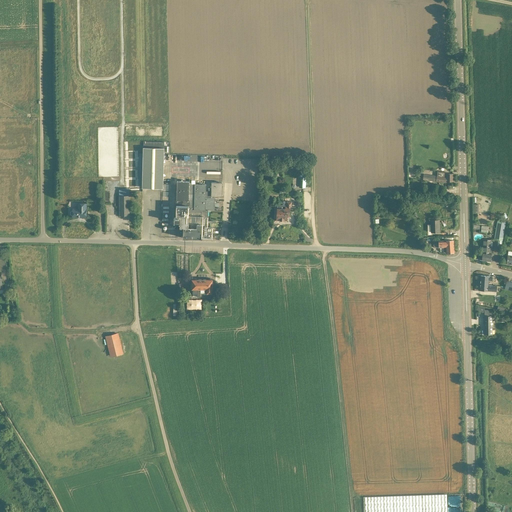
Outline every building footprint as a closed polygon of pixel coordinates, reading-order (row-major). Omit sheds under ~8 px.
[(143,147),(142,188),(163,188),(164,142),(144,141),(143,147)] [(453,174),(447,174),(447,172),(437,171),(436,176),(423,175),(423,180),(437,181),(447,183),(447,181),(453,181),(453,174)] [(215,197),(212,197),(212,196),(211,196),(212,183),(206,182),(206,184),(189,183),(190,180),(177,180),(177,200),(176,217),(174,217),(174,228),(184,228),(183,237),(185,238),(192,238),(193,238),(213,238),(213,227),(208,227),(208,210),(215,210),(215,197)] [(212,183),(211,196),(212,196),(222,196),(222,182),(212,182),(212,183)] [(276,212),(277,212),(277,220),(287,220),(287,214),(289,214),(289,216),(290,216),(290,209),(291,209),(292,202),(287,202),(287,198),(284,198),(284,204),(287,204),(287,205),(278,204),(278,209),(277,209),(276,212)] [(87,203),(78,203),(78,208),(73,208),(73,210),(72,210),(71,211),(71,213),(72,215),(73,215),(73,217),(86,217),(87,203)] [(502,247),(503,241),(506,223),(505,222),(505,220),(499,219),(499,221),(497,221),(494,239),(498,240),(497,246),(502,247)] [(431,232),(439,232),(439,220),(431,220),(431,225),(431,231),(431,232)] [(493,241),(490,241),(490,239),(484,239),(482,260),(491,261),(491,260),(493,261),(494,252),(492,252),(492,246),(493,241)] [(453,240),(433,241),(434,247),(444,247),(444,251),(446,251),(447,253),(453,252),(454,251),(453,240)] [(179,273),(178,281),(187,282),(187,274),(179,273)] [(488,285),(488,280),(492,281),(492,276),(489,276),(481,275),(480,281),(485,281),(484,287),(487,287),(488,287),(488,288),(491,288),(492,288),(493,288),(494,288),(494,286),(488,285)] [(192,279),(192,284),(191,284),(191,289),(192,289),(192,293),(197,293),(197,296),(200,296),(200,289),(202,289),(202,279),(197,279),(196,278),(194,278),(193,279),(192,279)] [(206,293),(208,293),(212,293),(212,289),(213,289),(213,285),(213,279),(212,279),(211,278),(209,278),(208,279),(202,279),(202,289),(204,289),(204,293),(206,293)] [(480,281),(480,290),(497,291),(497,286),(494,286),(494,288),(493,288),(492,288),(491,288),(488,288),(488,287),(487,287),(484,287),(485,281),(480,281)] [(187,310),(202,309),(202,299),(187,299),(187,310)] [(118,333),(106,336),(111,356),(123,353),(118,333)] [(447,511),(459,511),(459,503),(447,503),(447,511)]
